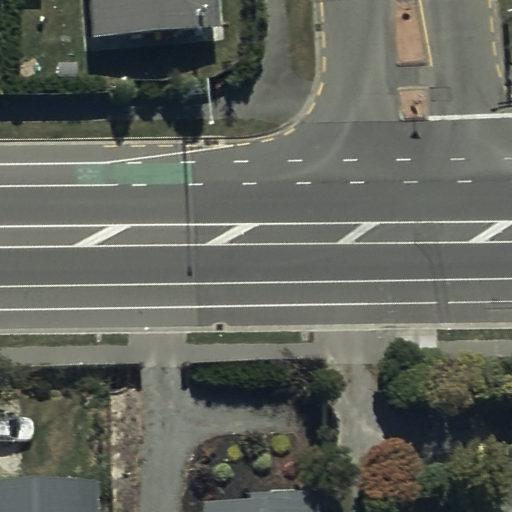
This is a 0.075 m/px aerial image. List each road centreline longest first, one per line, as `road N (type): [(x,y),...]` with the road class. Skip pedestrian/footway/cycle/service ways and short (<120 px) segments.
road 1 (secondary): [(0,234),(416,229)]
road 2 (residential): [(416,229),(407,0)]
